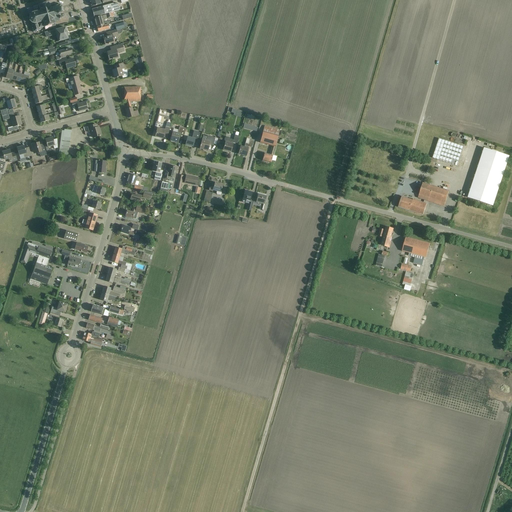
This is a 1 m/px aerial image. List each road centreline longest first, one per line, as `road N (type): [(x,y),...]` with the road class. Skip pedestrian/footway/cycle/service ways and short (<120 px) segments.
road 1 (tertiary): [(511,249),(197,161),(123,155)]
road 2 (tertiary): [(71,348),(123,155)]
road 3 (tertiary): [(22,511),(66,363)]
